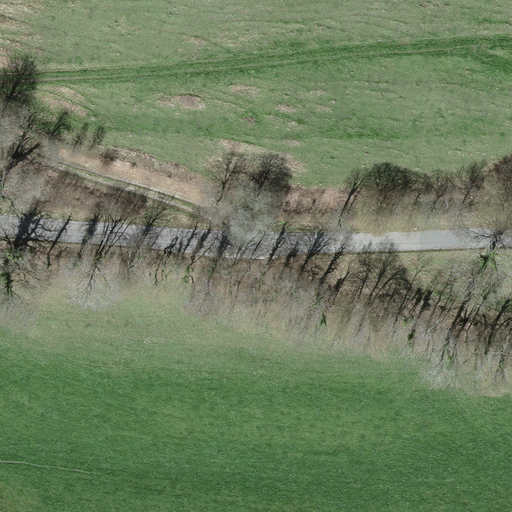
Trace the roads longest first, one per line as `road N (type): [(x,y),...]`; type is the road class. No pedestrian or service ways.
road 1 (track): [(511,61),(468,45),(147,72),(0,75)]
road 2 (tertiary): [(0,224),(262,242),(511,237)]
road 3 (track): [(262,242),(233,223),(78,169),(0,132)]
